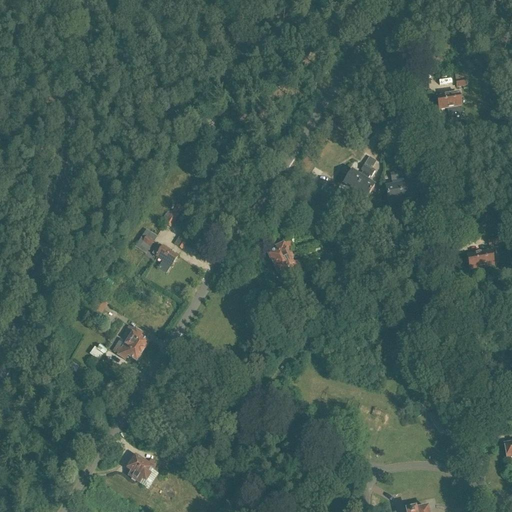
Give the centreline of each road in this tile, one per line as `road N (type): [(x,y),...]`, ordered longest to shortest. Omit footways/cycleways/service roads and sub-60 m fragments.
road 1 (primary): [(0,377),(61,191),(87,0)]
road 2 (residential): [(478,451),(433,212)]
road 3 (residential): [(362,464),(172,340)]
road 4 (unclassified): [(172,340),(284,166)]
road 5 (unclassified): [(60,511),(172,340)]
road 6 (residential): [(433,212),(402,63),(379,20)]
road 7 (unclassified): [(284,166),(379,20)]
road 8 (residential): [(433,212),(364,215),(284,166)]
